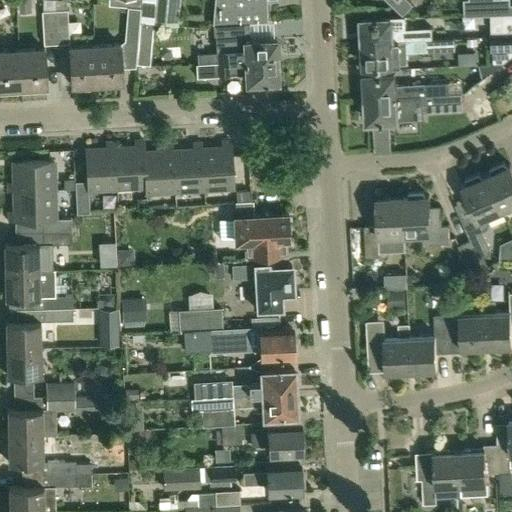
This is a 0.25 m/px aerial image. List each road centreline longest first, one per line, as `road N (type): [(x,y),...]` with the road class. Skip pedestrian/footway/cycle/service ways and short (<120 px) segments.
road 1 (residential): [(0,118),(322,109)]
road 2 (residential): [(345,405),(324,171)]
road 3 (residential): [(324,171),(457,148),(511,125)]
road 4 (residential): [(511,375),(457,397),(345,405)]
